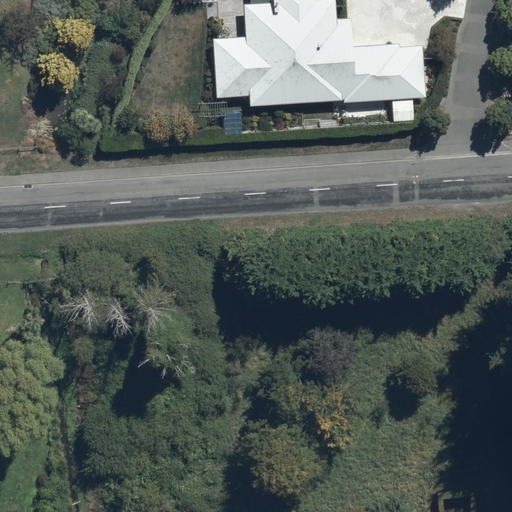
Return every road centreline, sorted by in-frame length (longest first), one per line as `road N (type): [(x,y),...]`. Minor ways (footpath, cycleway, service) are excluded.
road 1 (tertiary): [(0,209),(466,179)]
road 2 (residential): [(466,179),(482,0)]
